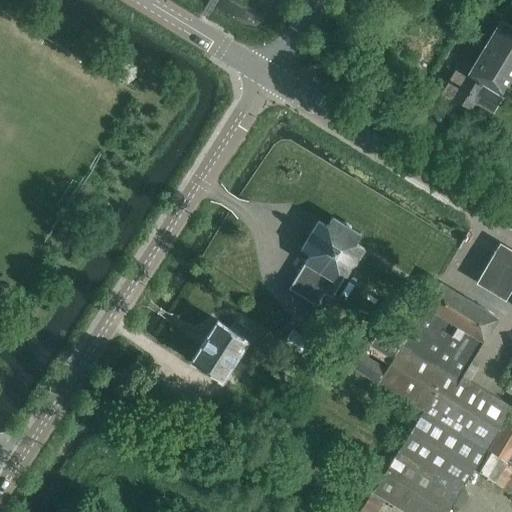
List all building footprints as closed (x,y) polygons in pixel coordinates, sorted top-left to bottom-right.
[(504,96),(511,83),(511,26),(501,20),(499,23),(494,20),(483,37),(477,37),(472,45),(475,51),(468,62),(463,59),(463,58),(462,57),(441,92),(442,93),(442,92),(469,109),(476,95),(475,94),(482,83),(504,96)] [(342,222),(334,218),(334,217),(332,217),(333,218),(328,225),(327,224),(326,225),(320,221),(319,220),(318,220),(318,221),(302,247),(301,247),(302,249),(309,253),(309,254),(310,254),(306,261),(302,258),(301,260),(305,262),(300,270),(296,267),(295,269),(299,271),(289,288),(317,305),(325,293),(332,297),(346,275),(346,276),(348,275),(363,249),(364,248),(364,247),(363,247),(356,243),(356,242),(360,235),(361,234),(360,233),(351,228),(350,224),(346,221),(342,222)] [(511,283),(511,245),(499,238),(474,277),(505,296),(511,283)] [(477,366),(470,362),(498,317),(440,282),(378,382),(424,410),(374,492),(406,511),(447,511),(486,450),(511,407),(468,381),(477,366)] [(223,377),(245,342),(247,339),(244,338),(243,337),(248,330),(249,331),(250,330),(235,321),(230,329),(220,322),(218,320),(216,323),(208,336),(208,335),(202,345),(194,358),(193,358),(192,361),(194,362),(219,378),(221,380),(223,377)] [(294,331),(292,330),(281,347),(302,361),(313,344),(312,343),(311,343),(303,338),(304,338),(302,336),(302,337),(294,331)] [(398,343),(378,331),(371,343),(390,355),(398,343)] [(386,369),(359,352),(350,366),(377,383),(386,369)] [(503,429),(490,450),(500,456),(507,461),(511,452),(511,427),(506,424),(503,429)] [(461,490),(452,505),(460,510),(469,495),(461,490)]
